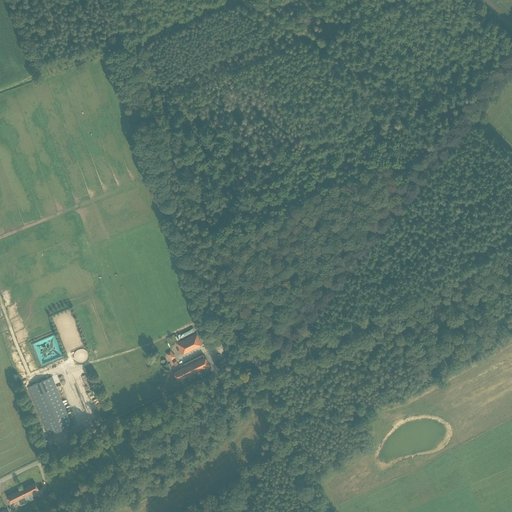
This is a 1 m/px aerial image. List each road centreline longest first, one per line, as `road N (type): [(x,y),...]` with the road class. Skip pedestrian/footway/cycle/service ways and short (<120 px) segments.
road 1 (unclassified): [(0,481),(290,335),(511,63)]
road 2 (track): [(245,361),(107,0)]
